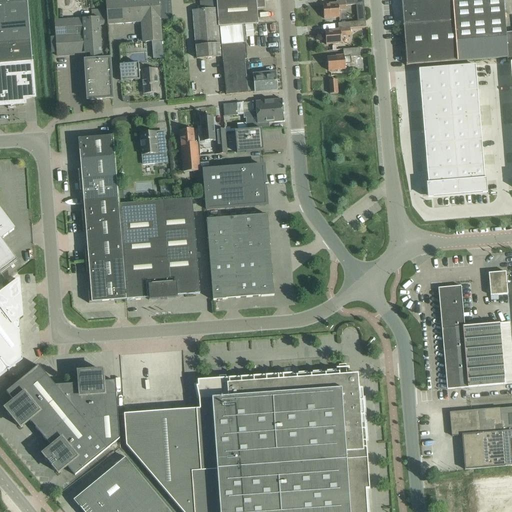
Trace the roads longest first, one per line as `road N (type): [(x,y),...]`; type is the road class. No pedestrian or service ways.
road 1 (unclassified): [(363,282),(295,321),(72,335),(55,310),(39,144)]
road 2 (unclassified): [(39,144),(56,121),(294,93)]
road 3 (unclassified): [(406,240),(395,208),(376,0)]
road 4 (unclassified): [(419,511),(402,335),(363,282)]
road 5 (unclassified): [(363,282),(307,204),(294,93)]
